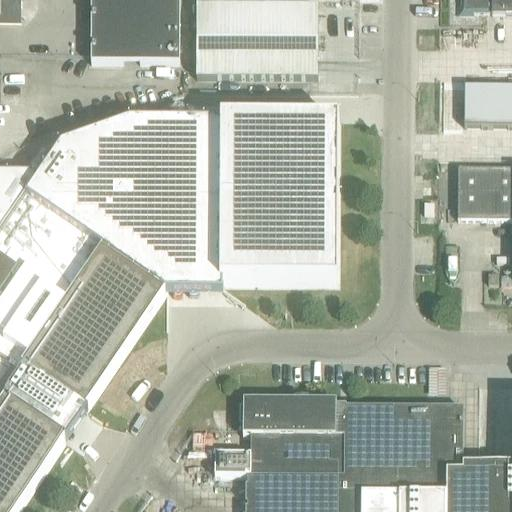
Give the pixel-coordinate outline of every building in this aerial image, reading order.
[(22,0),(0,0),(0,31),(23,32),(22,0)] [(90,0),(90,67),(179,67),(179,0),(90,0)] [(511,0),(461,0),(461,8),(459,8),(459,18),(473,18),(473,16),(491,16),(491,18),(511,18),(511,0)] [(196,82),(317,83),(317,11),(196,10),(196,82)] [(511,90),(464,90),(463,131),(511,131),(511,90)] [(222,299),(222,288),(338,289),(338,126),(221,125),(221,126),(129,125),(60,150),(55,156),(48,151),(44,153),(27,177),(0,176),(0,511),(21,511),(66,446),(68,447),(87,418),(85,417),(165,299),(222,299)] [(511,172),(458,173),(457,225),(511,224),(511,172)] [(433,206),(423,206),(423,218),(433,218),(433,206)] [(498,289),(498,278),(487,278),(487,289),(498,289)] [(437,369),(437,392),(454,392),(455,369),(437,369)] [(247,481),(247,511),(511,511),(511,471),(460,471),(461,412),(345,411),(345,409),(243,408),(242,440),(251,440),(250,458),(215,458),(215,480),(247,481)]
